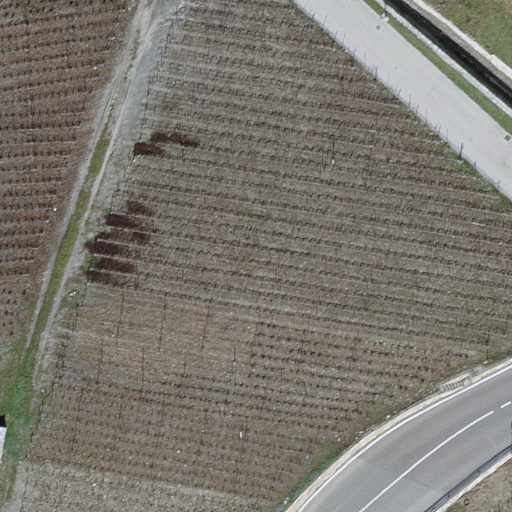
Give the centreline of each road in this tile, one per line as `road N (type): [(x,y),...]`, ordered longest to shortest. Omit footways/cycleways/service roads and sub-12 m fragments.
road 1 (track): [(154,0),(16,411)]
road 2 (residential): [(511,169),(331,0)]
road 3 (secondary): [(511,401),(446,440),(357,511)]
